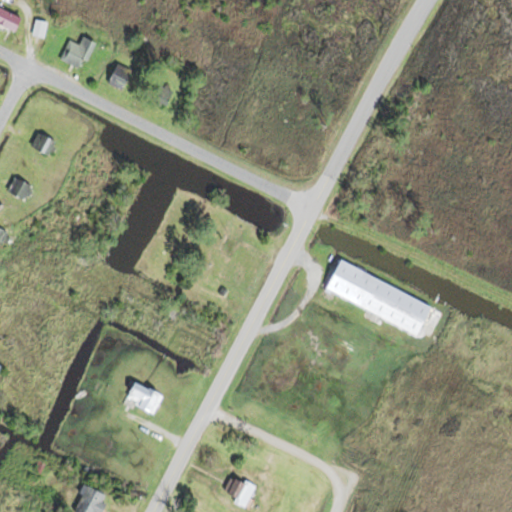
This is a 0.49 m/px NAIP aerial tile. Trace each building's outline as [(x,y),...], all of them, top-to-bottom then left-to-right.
[(21,14),(0,6),(0,23),(16,30),(21,14)] [(79,42),(69,38),(60,59),(82,69),(95,41),(82,35),(79,42)] [(123,86),(125,78),(112,74),(109,82),(123,86)] [(48,154),(56,141),(38,131),(30,144),(48,154)] [(31,185),(14,176),(7,190),(24,198),(31,185)] [(0,241),(4,244),(10,233),(0,226),(0,241)] [(339,261),(325,287),(415,334),(428,308),(339,261)] [(154,414),(162,393),(132,380),(123,402),(154,414)] [(245,507),(255,486),(232,475),(224,491),(235,497),(233,501),(245,507)] [(74,511),(99,511),(104,490),(80,485),(74,511)]
